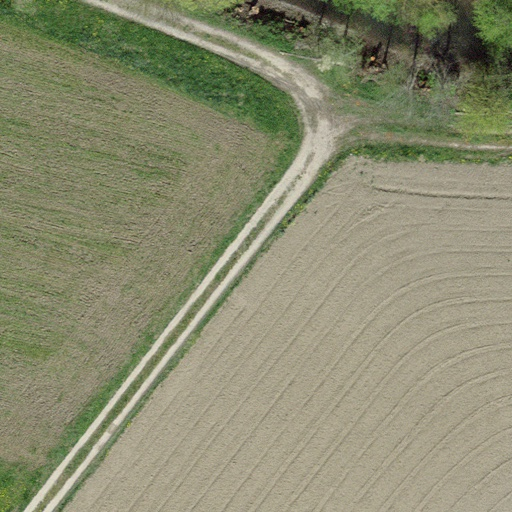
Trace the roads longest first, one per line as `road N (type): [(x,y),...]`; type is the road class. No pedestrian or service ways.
road 1 (track): [(30,511),(341,115)]
road 2 (track): [(151,0),(250,43),(341,115)]
road 3 (track): [(341,115),(511,121)]
